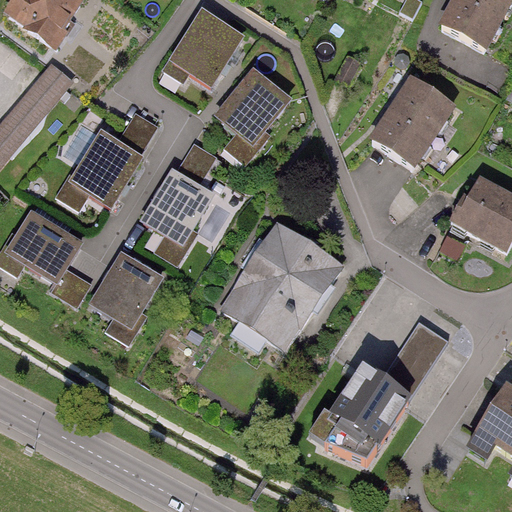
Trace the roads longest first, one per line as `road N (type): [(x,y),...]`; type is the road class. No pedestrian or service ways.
road 1 (secondary): [(0,403),(202,511)]
road 2 (residential): [(410,479),(511,321)]
